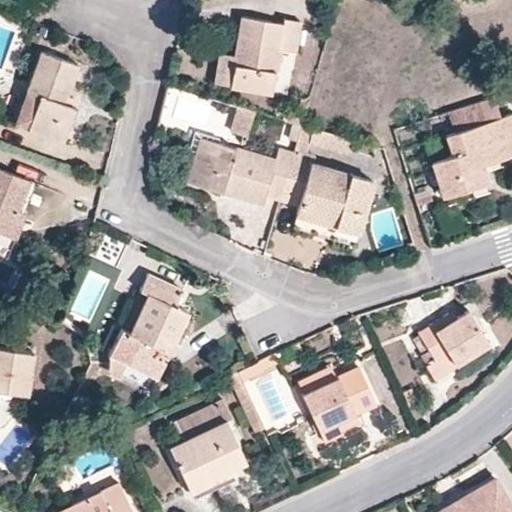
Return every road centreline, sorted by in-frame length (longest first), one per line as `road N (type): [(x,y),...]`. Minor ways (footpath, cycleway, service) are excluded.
road 1 (residential): [(511,246),(364,291),(313,298),(161,230),(143,217),(128,182),(144,97),(143,40),(115,0)]
road 2 (residential): [(314,511),(465,437),(511,392)]
